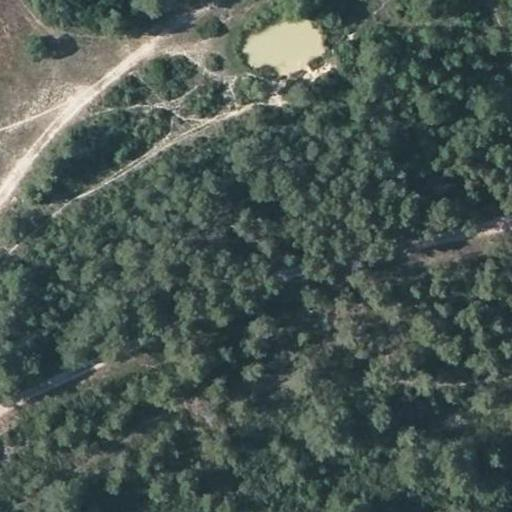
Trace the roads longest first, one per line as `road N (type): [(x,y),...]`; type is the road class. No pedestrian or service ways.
road 1 (track): [(0,416),(215,317),(511,222)]
road 2 (track): [(95,88),(24,161),(0,198)]
